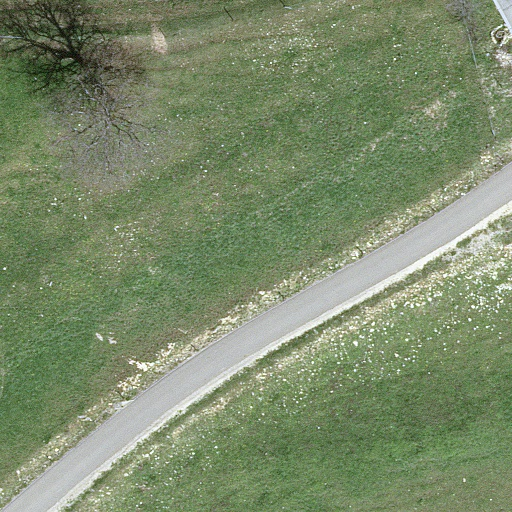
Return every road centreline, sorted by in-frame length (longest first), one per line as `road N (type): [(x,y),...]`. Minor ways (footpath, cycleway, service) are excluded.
road 1 (track): [(511,180),(364,279),(196,375),(28,511)]
road 2 (track): [(271,0),(156,22),(0,20)]
